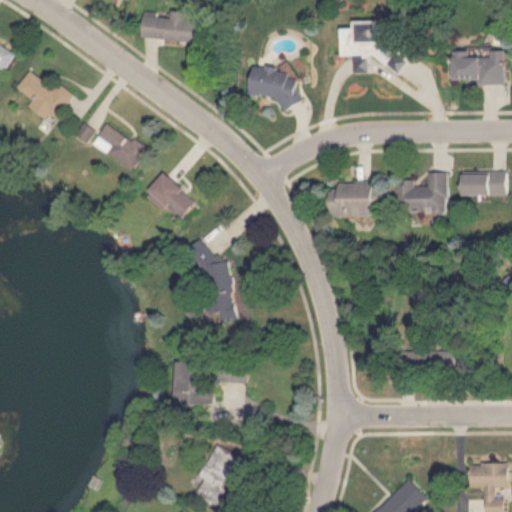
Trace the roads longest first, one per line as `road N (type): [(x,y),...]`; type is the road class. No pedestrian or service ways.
road 1 (residential): [(341,416),(327,303),(291,209),(251,159),(38,0)]
road 2 (residential): [(511,128),(360,131),(321,143),(264,177)]
road 3 (residential): [(341,416),(511,414)]
